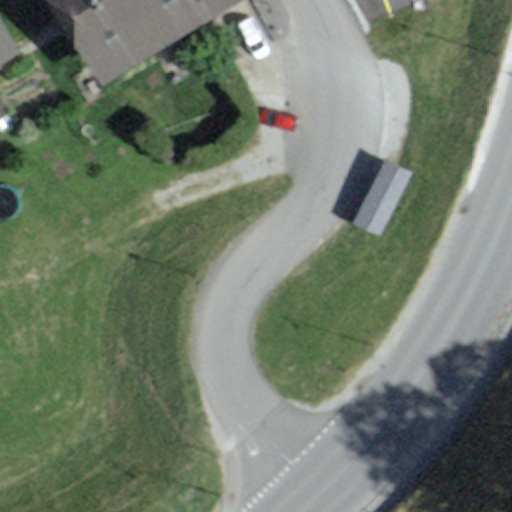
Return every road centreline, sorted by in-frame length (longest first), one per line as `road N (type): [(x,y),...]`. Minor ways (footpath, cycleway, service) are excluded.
road 1 (residential): [(328,500),(266,450),(223,364),(218,304),(245,272),(315,220),(345,162),(335,97),(294,0)]
road 2 (secondary): [(511,230),(419,398),(328,500)]
